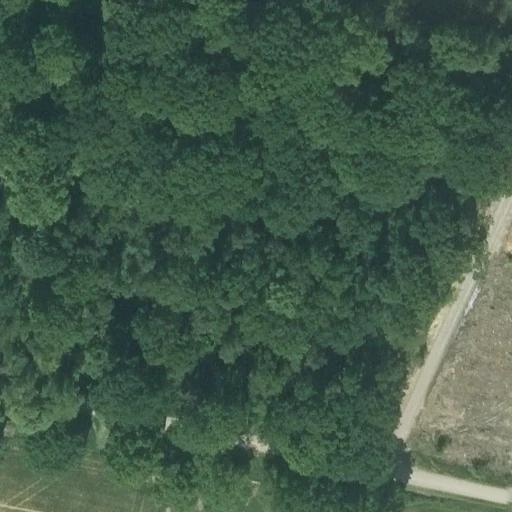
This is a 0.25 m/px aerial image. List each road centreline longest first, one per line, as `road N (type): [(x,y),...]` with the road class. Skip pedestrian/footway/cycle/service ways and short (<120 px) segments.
road 1 (unclassified): [(0,383),(391,469)]
road 2 (track): [(391,469),(511,202)]
road 3 (unclassified): [(511,496),(391,469)]
